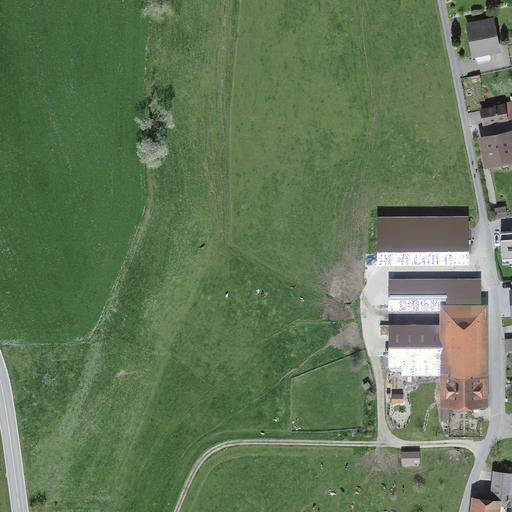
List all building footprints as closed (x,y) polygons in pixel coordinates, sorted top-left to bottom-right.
[(489,60),(490,59),(488,51),(496,49),(491,21),(470,25),(478,63),(489,60)] [(495,108),(482,110),(484,123),(511,117),(511,102),(511,101),(494,106),(495,108)] [(511,150),(509,134),(484,139),(488,162),(511,156),(511,150)] [(469,266),(469,216),(377,216),(377,266),(469,266)] [(511,249),(500,252),(505,281),(511,280),(511,249)] [(391,363),(448,362),(448,401),(480,401),(479,286),(390,287),(390,309),(455,308),(455,324),(390,325),(391,363)] [(401,450),(402,464),(421,463),(420,449),(401,450)] [(476,492),(474,511),(495,511),(497,501),(508,503),(511,474),(495,472),(493,494),(476,492)]
